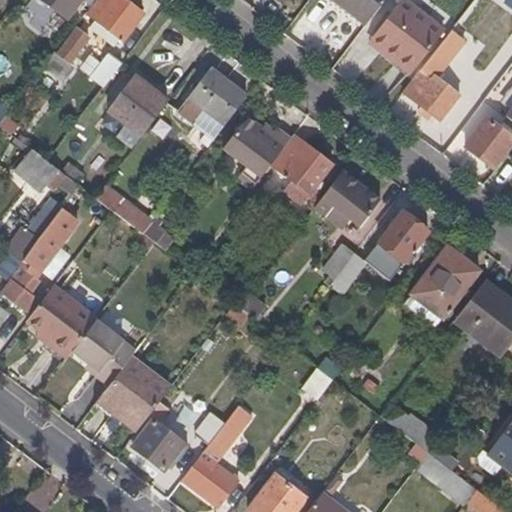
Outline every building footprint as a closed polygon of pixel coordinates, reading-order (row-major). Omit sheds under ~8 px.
[(62,0),(76,10),(83,0),(62,0)] [(120,45),(141,17),(140,15),(134,11),(122,2),(119,0),(99,0),(86,19),(94,25),(102,32),(118,44),(120,45)] [(333,0),(367,25),(386,0),(333,0)] [(412,73),(444,31),(403,0),(399,0),(372,36),(385,46),(382,50),(412,73)] [(102,32),(94,25),(90,30),(99,36),(102,32)] [(457,34),(460,28),(455,25),(451,30),(457,34)] [(69,66),(89,40),(85,38),(88,33),(79,26),(57,56),(69,66)] [(449,58),(463,40),(462,38),(457,34),(451,30),(437,49),(449,58)] [(385,46),(372,36),(369,41),(382,50),(385,46)] [(440,73),(450,59),(449,58),(437,49),(404,93),(424,108),(433,115),(439,119),(440,121),(442,121),(444,118),(460,95),(458,93),(437,78),(440,73)] [(63,81),(73,69),(69,66),(57,56),(55,55),(45,68),(63,81)] [(106,86),(122,63),(110,55),(94,76),(106,86)] [(215,141),(247,98),(212,72),(210,72),(208,74),(178,114),(215,141)] [(142,137),(168,103),(133,78),(108,112),(142,137)] [(0,126),(9,114),(0,107),(0,126)] [(433,115),(424,108),(421,112),(422,114),(429,119),(430,118),(433,115)] [(493,169),(511,142),(511,137),(488,120),(466,148),(493,169)] [(271,167),(289,141),(278,133),(274,130),(273,132),(269,137),(259,131),(245,121),(221,153),(243,170),(237,180),(252,190),(271,167)] [(0,141),(7,147),(14,138),(0,126),(0,141)] [(273,132),(263,126),(259,131),(269,137),(273,132)] [(275,171),(296,143),(291,139),(289,141),(271,167),(272,169),(275,171)] [(283,175),(304,149),(296,143),(275,171),(283,176),(283,175)] [(315,189),(328,172),(331,169),(331,167),(329,166),(320,159),(308,150),(306,148),(304,149),(283,175),(299,189),(309,197),(311,195),(315,189)] [(38,168),(44,160),(33,151),(27,160),(38,168)] [(51,179),(38,168),(27,160),(17,173),(26,180),(33,185),(41,192),(51,179)] [(51,179),(57,170),(48,163),(44,160),(38,168),(51,179)] [(77,185),(84,175),(68,163),(64,169),(69,172),(66,177),(77,185)] [(339,195),(350,181),(343,175),(324,199),(331,206),(339,195)] [(72,195),(78,187),(77,185),(66,177),(59,186),(72,195)] [(29,190),(33,185),(26,180),(22,185),(29,190)] [(360,225),(377,202),(350,181),(339,195),(331,206),(345,216),(357,225),(358,226),(360,225)] [(152,223),(105,186),(95,199),(111,211),(143,235),(150,226),(152,223)] [(309,197),(299,189),(297,193),(306,200),(309,197)] [(345,216),(331,206),(324,199),(316,209),(338,225),(345,216)] [(20,263),(57,215),(47,207),(28,232),(23,229),(6,252),(20,263)] [(41,271),(78,221),(61,209),(57,215),(20,263),(7,280),(8,281),(0,292),(25,312),(37,298),(30,293),(41,281),(35,276),(39,271),(41,271)] [(404,265),(428,234),(402,215),(379,246),(391,255),(398,259),(404,265)] [(161,234),(150,226),(143,235),(155,245),(161,234)] [(163,250),(170,240),(161,234),(155,245),(163,250)] [(384,265),(391,255),(379,246),(372,255),(384,265)] [(338,278),(355,256),(343,248),(324,275),(335,282),(338,278)] [(443,320),(479,272),(447,248),(411,296),(443,320)] [(350,286),(366,264),(355,256),(338,278),(350,286)] [(507,351),(511,344),(511,304),(484,283),(453,324),(501,360),(507,351)] [(93,326),(98,320),(54,287),(25,324),(37,333),(46,340),(43,345),(66,362),(73,354),(93,327),(93,326)] [(256,322),(264,308),(248,296),(239,308),(250,317),(251,318),(256,322)] [(242,329),(251,318),(250,317),(239,308),(234,305),(226,316),(242,329)] [(123,369),(132,356),(93,327),(73,354),(87,364),(98,372),(94,377),(100,383),(108,388),(123,369)] [(46,340),(37,333),(33,338),(43,345),(46,340)] [(66,362),(43,345),(40,349),(62,366),(66,362)] [(384,376),(373,369),(363,360),(354,374),(366,383),(368,379),(377,385),(384,376)] [(98,372),(87,364),(84,370),(94,377),(98,372)] [(158,404),(170,389),(171,388),(143,369),(136,378),(123,369),(108,388),(99,400),(115,413),(139,430),(147,420),(158,404)] [(319,401),(335,381),(319,369),(304,390),(319,401)] [(115,413),(99,400),(94,407),(111,418),(115,413)] [(158,425),(169,411),(158,404),(147,420),(152,423),(154,423),(158,425)] [(214,465),(251,417),(238,407),(225,424),(208,447),(182,480),(219,508),(238,482),(214,465)] [(392,425),(397,418),(387,410),(382,417),(392,425)] [(208,447),(225,424),(210,414),(193,437),(208,447)] [(417,434),(397,418),(392,425),(412,441),(417,434)] [(134,446),(152,423),(147,420),(139,430),(129,443),(134,446)] [(511,472),(511,422),(488,454),(483,450),(478,457),(480,465),(494,476),(502,465),(511,472)] [(177,454),(184,445),(158,425),(154,423),(152,423),(134,446),(133,447),(135,450),(144,456),(156,465),(164,471),(167,467),(177,455),(177,454)] [(434,446),(417,434),(412,441),(417,445),(429,453),(434,446)] [(182,458),(189,449),(184,445),(177,454),(180,457),(182,458)] [(429,453),(417,445),(412,452),(424,461),(429,453)] [(450,468),(429,453),(424,461),(413,474),(434,489),(450,468)] [(171,469),(180,457),(177,454),(177,455),(167,467),(171,469)] [(477,489),(450,468),(434,489),(461,509),(477,489)] [(333,496),(345,481),(337,475),(326,490),(333,496)] [(305,499),(304,498),(293,489),(278,478),(276,477),(275,476),(247,511),(295,511),(305,500),(305,499)] [(345,511),(323,494),(308,511),(345,511)]
